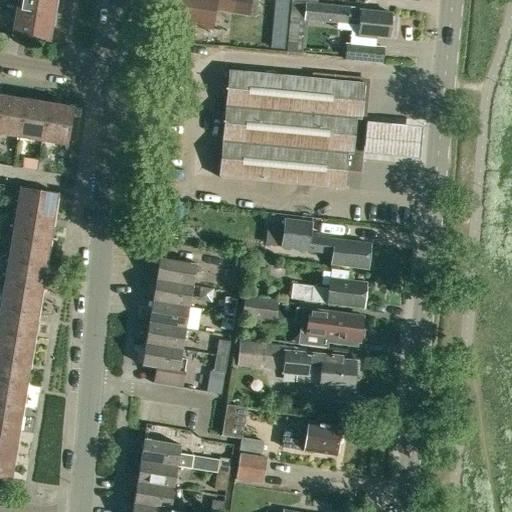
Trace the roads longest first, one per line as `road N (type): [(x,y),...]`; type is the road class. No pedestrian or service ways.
road 1 (tertiary): [(405,511),(452,0)]
road 2 (residential): [(83,511),(111,87)]
